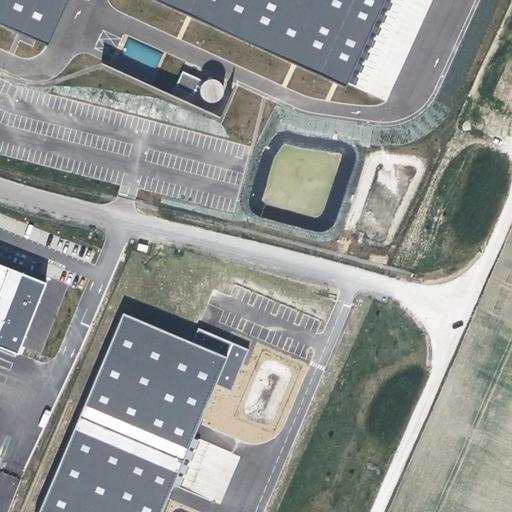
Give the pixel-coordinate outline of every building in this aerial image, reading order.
[(0,0),(0,22),(48,44),(67,0),(0,0)] [(156,0),(187,14),(192,16),(292,61),(297,64),(334,80),(344,85),(348,87),(349,85),(387,0),(156,0)] [(199,79),(182,71),(175,87),(192,95),(199,79)] [(200,90),(201,93),(202,97),(205,100),(208,102),(212,102),(215,101),(218,100),(221,97),(222,94),(223,90),(222,87),(220,84),(218,82),(214,80),(211,80),(207,81),(204,83),(202,86),(200,90)] [(46,283),(0,264),(0,346),(18,354),(46,283)] [(123,313),(38,511),(158,511),(171,484),(181,459),(191,436),(199,418),(214,382),(225,356),(192,342),(188,340),(123,313)] [(198,328),(192,342),(225,356),(214,382),(230,389),(241,364),(247,350),(227,341),(198,328)] [(0,511),(5,511),(17,477),(0,471),(0,511)]
